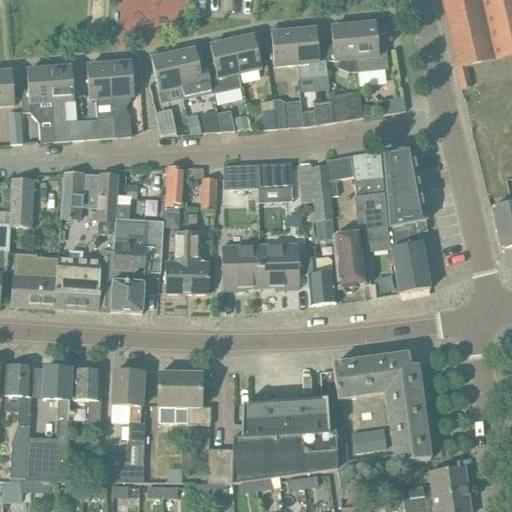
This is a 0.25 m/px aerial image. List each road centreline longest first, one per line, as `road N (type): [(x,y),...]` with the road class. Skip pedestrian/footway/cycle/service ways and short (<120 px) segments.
road 1 (unclassified): [(0,333),(205,344),(336,340),(475,319)]
road 2 (residential): [(0,160),(269,145),(447,120)]
road 3 (unclassified): [(495,316),(447,120)]
road 4 (unclassified): [(475,319),(506,511)]
road 5 (unclassified): [(447,120),(419,0)]
